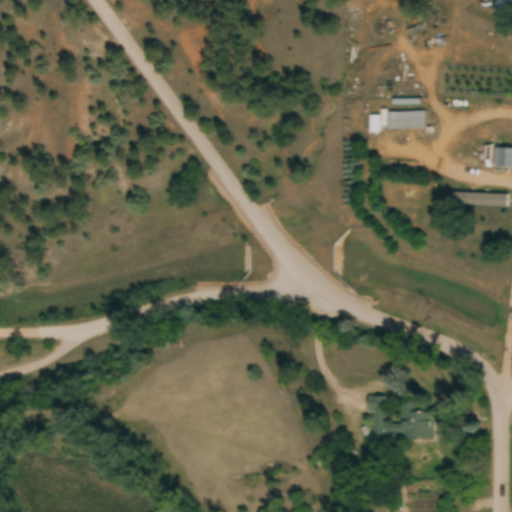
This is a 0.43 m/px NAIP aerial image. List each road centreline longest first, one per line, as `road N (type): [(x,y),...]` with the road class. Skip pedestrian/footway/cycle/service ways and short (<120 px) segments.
road 1 (tertiary): [(491,405),(456,355),(307,281),(88,0)]
road 2 (residential): [(307,281),(274,293),(194,294),(90,325),(0,377)]
